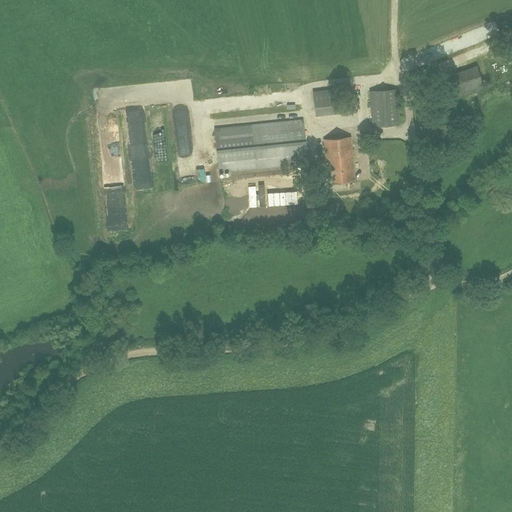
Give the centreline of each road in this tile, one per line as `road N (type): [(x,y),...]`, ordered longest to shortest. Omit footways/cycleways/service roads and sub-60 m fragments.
road 1 (track): [(438,281),(304,339),(109,360),(64,385),(0,447)]
road 2 (unclassified): [(511,274),(470,286),(438,281),(400,86)]
